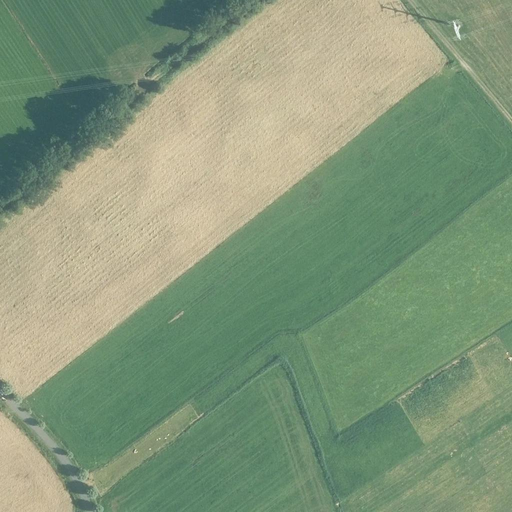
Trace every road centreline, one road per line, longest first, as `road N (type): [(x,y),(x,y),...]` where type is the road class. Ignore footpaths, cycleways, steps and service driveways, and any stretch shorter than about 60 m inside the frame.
road 1 (track): [(254,0),(0,205)]
road 2 (track): [(511,121),(411,0)]
road 3 (residential): [(86,511),(60,458),(0,395)]
